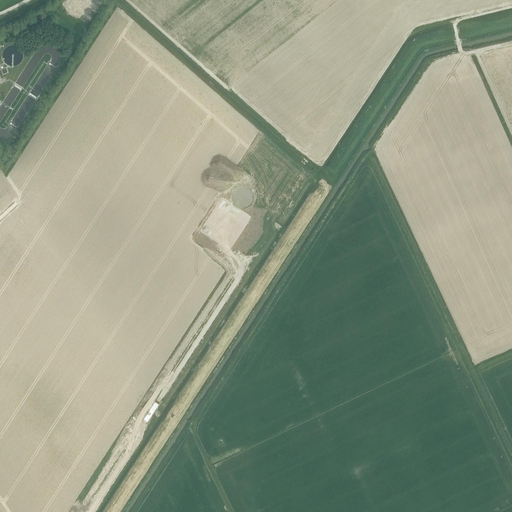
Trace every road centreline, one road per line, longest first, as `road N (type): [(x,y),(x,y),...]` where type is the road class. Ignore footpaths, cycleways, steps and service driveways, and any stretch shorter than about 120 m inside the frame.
road 1 (track): [(231,511),(194,429),(366,163),(511,460)]
road 2 (track): [(511,42),(463,53),(454,23),(511,6)]
